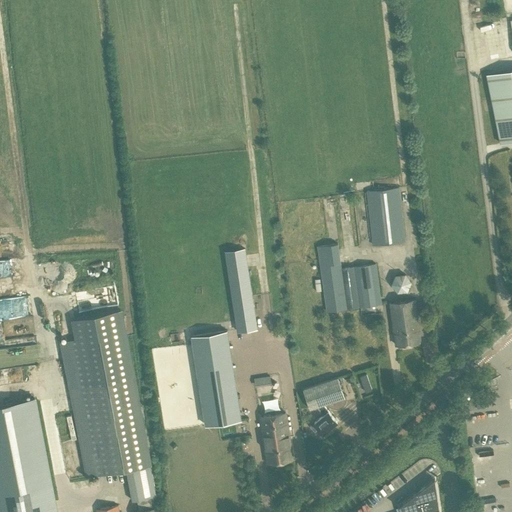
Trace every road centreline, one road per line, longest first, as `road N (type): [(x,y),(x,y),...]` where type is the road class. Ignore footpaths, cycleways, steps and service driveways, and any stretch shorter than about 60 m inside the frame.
road 1 (track): [(0,34),(45,386)]
road 2 (tertiary): [(280,511),(437,390),(511,320)]
